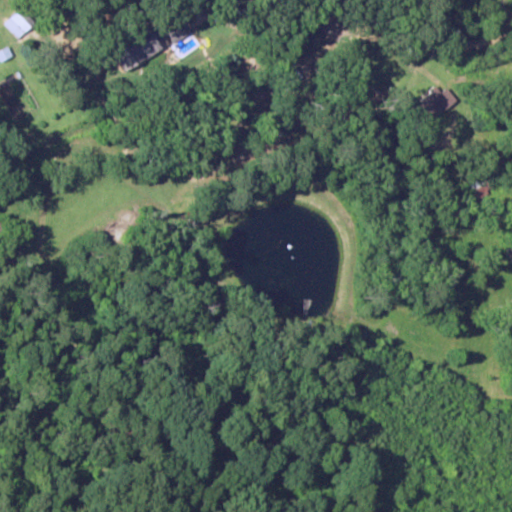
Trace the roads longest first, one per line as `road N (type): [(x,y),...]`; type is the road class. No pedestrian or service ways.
road 1 (residential): [(308,5),(394,228),(465,346)]
road 2 (residential): [(394,228),(418,180),(425,138),(383,105),(308,5)]
road 3 (residential): [(308,5),(450,1)]
